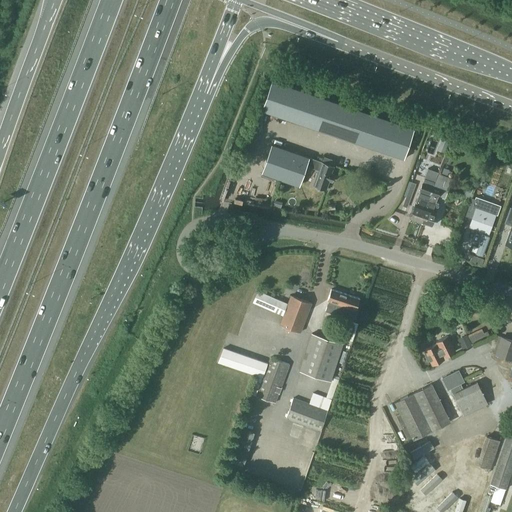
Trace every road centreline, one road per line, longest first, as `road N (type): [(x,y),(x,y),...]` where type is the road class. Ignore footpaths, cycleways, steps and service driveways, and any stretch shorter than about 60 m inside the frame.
road 1 (motorway): [(0,435),(170,0)]
road 2 (motorway): [(14,511),(201,90)]
road 3 (motorway): [(111,0),(0,287)]
road 4 (unclassified): [(511,291),(272,228)]
road 5 (unknown): [(422,264),(362,498)]
road 6 (primary): [(337,41),(511,107)]
road 7 (primary): [(511,73),(339,3)]
road 8 (unknown): [(351,244),(358,219),(396,186),(400,164),(319,139)]
road 9 (motorway): [(201,90),(262,22),(337,41)]
road 10 (motorway): [(51,0),(0,140)]
road 11 (unclassified): [(191,231),(186,253),(208,266),(272,228)]
